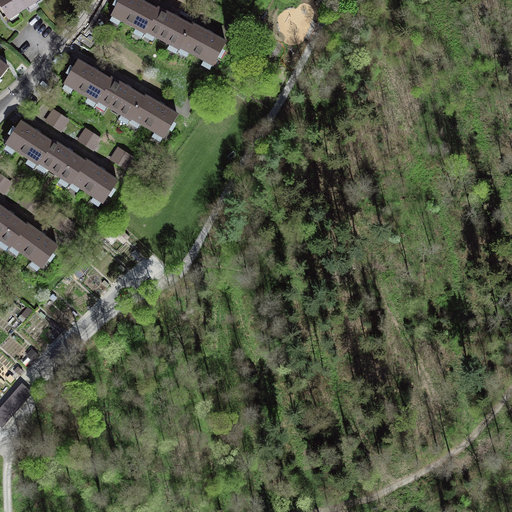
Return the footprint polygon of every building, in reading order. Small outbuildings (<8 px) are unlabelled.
[(0,0),(0,11),(8,23),(45,0),(0,0)] [(145,33),(146,31),(157,11),(142,3),(136,0),(120,0),(112,15),(145,33)] [(179,49),(180,47),(191,27),(178,20),(158,9),(157,11),(146,31),(179,49)] [(192,25),(191,27),(180,47),(213,65),(225,43),(209,34),(192,25)] [(0,80),(9,70),(0,62),(0,80)] [(78,62),(65,83),(97,102),(98,101),(110,81),(94,71),(78,62)] [(111,79),(110,81),(98,101),(131,120),(132,118),(144,98),(127,89),(111,79)] [(161,106),(145,96),(144,98),(132,118),(164,137),(177,115),(161,106)] [(54,110),(46,122),(60,131),(68,120),(54,110)] [(7,144),(38,164),(39,162),(52,144),(36,133),(21,123),(7,144)] [(86,129),(79,141),(93,150),(100,139),(86,129)] [(52,144),(39,162),(71,183),(72,182),(85,163),(69,152),(53,142),(52,144)] [(119,148),(111,160),(125,169),(133,157),(119,148)] [(101,171),(86,161),(85,163),(72,182),(103,202),(117,181),(101,171)] [(0,174),(0,191),(3,194),(11,182),(0,174)] [(29,193),(21,204),(34,214),(42,203),(29,193)] [(0,238),(10,246),(12,244),(25,226),(10,215),(0,207),(0,238)] [(74,224),(60,214),(52,225),(66,235),(74,224)] [(42,236),(27,224),(25,226),(12,244),(42,267),(57,247),(42,236)] [(28,308),(17,320),(22,324),(32,313),(28,308)] [(52,321),(47,326),(58,335),(62,331),(52,321)] [(17,392),(0,412),(0,422),(2,425),(25,398),(17,392)]
